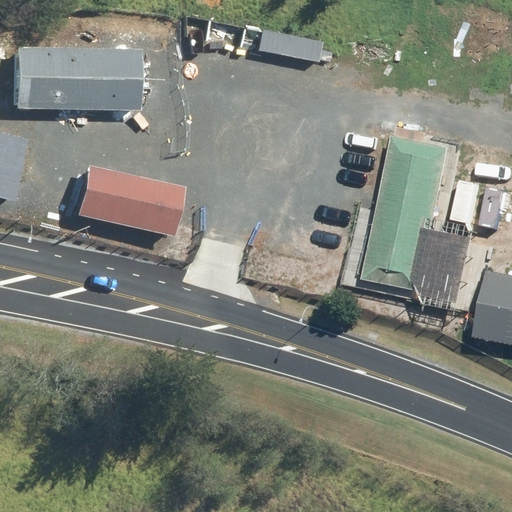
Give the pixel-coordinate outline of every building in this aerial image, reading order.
[(511,3),(492,0),(411,0),(407,24),(511,43),(511,3)] [(13,54),(15,110),(140,105),(138,48),(13,54)] [(379,76),(301,57),(296,76),(375,95),(379,76)] [(500,106),(511,109),(511,57),(511,58),(504,92),(464,83),(459,104),(499,114),(500,106)] [(41,144),(30,192),(139,217),(150,169),(41,144)] [(442,156),(392,146),(363,283),(414,294),(422,311),(455,317),(472,236),(427,226),(442,156)]
